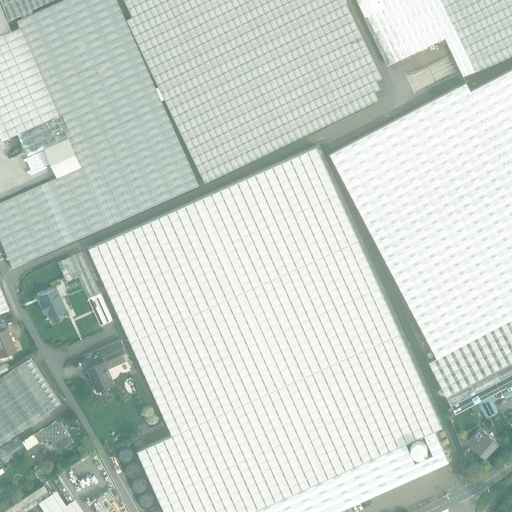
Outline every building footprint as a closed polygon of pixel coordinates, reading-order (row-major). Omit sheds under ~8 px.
[(0,141),(18,134),(27,156),(33,153),(44,148),(69,137),(81,166),(57,177),(0,201),(0,238),(12,267),(200,184),(164,103),(163,103),(154,82),(117,0),(66,0),(17,20),(20,27),(10,31),(9,28),(6,21),(0,4),(0,141)] [(0,0),(0,4),(6,21),(8,20),(21,14),(51,0),(0,0)] [(377,80),(382,77),(344,0),(124,0),(134,20),(129,23),(205,182),(378,99),(375,91),(380,88),(377,80)] [(382,0),(356,0),(364,15),(385,5),(382,0)] [(511,0),(382,0),(385,5),(364,15),(363,16),(387,65),(445,37),(461,71),(463,74),(506,57),(511,53),(511,0)] [(401,116),(330,153),(437,358),(428,362),(456,413),(471,406),(478,402),(489,396),(493,394),(511,383),(511,69),(470,91),(466,82),(433,100),(401,116)] [(69,137),(44,148),(47,156),(57,177),(81,166),(69,137)] [(316,146),(88,248),(172,434),(137,450),(164,511),(249,511),(406,443),(424,435),(434,430),(441,427),(441,426),(434,410),(355,235),(316,146)] [(66,281),(78,276),(100,325),(112,320),(81,251),(58,261),(66,281)] [(61,403),(30,358),(0,377),(0,313),(9,310),(0,286),(0,444),(14,435),(61,403)] [(50,316),(66,309),(57,287),(40,294),(43,300),(40,301),(46,313),(48,311),(50,316)] [(0,356),(16,351),(8,329),(6,329),(4,323),(0,324),(0,356)] [(106,361),(104,362),(88,369),(95,385),(94,385),(97,392),(104,389),(103,387),(113,383),(107,369),(126,361),(123,354),(127,352),(121,338),(100,348),(106,361)] [(5,363),(0,365),(0,373),(8,369),(5,363)] [(489,396),(478,402),(481,407),(492,401),(489,396)] [(478,402),(471,406),(475,414),(482,410),(481,407),(478,402)] [(59,419),(34,434),(39,441),(46,437),(47,438),(49,439),(51,438),(59,450),(73,442),(59,419)] [(484,457),(498,443),(480,427),(467,442),(484,457)] [(406,443),(249,511),(343,511),(342,508),(448,461),(434,430),(424,435),(432,454),(414,462),(406,443)] [(18,437),(0,448),(0,455),(5,464),(27,450),(18,437)] [(42,467),(35,471),(42,481),(49,477),(42,467)]
